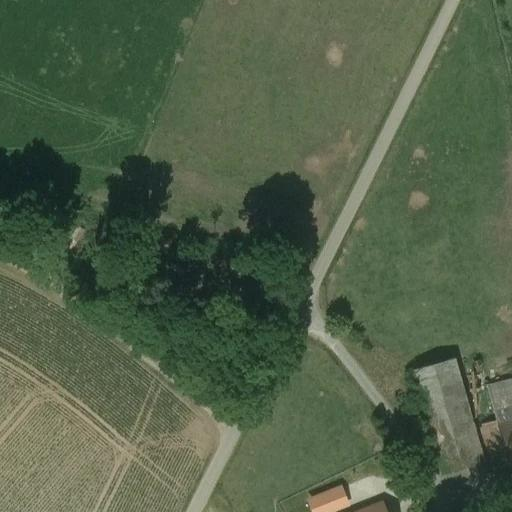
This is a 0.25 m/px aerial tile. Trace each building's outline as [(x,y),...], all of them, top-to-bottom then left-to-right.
[(481,459),(453,359),(414,370),(442,470),(481,459)] [(511,381),(486,389),(495,420),(511,414),(511,381)] [(511,414),(495,420),(508,464),(511,463),(511,414)] [(495,420),(480,424),(493,468),(508,464),(495,420)] [(310,501),(314,511),(325,511),(348,503),(342,488),(310,501)]
